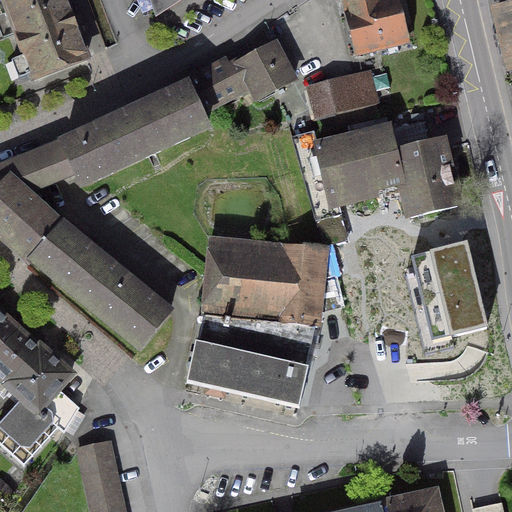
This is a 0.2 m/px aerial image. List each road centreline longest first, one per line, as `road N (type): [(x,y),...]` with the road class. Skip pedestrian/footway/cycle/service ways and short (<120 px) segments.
road 1 (residential): [(184,445),(234,455),(511,446)]
road 2 (residential): [(271,0),(128,86),(0,136)]
road 3 (residential): [(0,260),(88,337),(184,445)]
road 4 (secondary): [(459,0),(511,222)]
